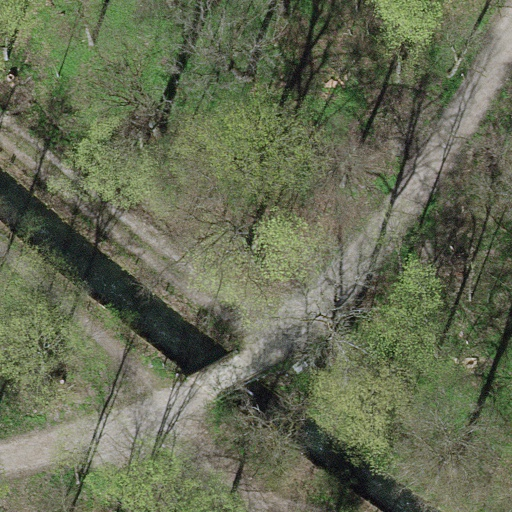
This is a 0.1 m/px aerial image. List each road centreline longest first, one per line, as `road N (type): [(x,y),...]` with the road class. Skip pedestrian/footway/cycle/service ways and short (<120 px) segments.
road 1 (track): [(511,1),(453,112),(304,313),(191,394),(152,399),(114,424),(0,450)]
road 2 (track): [(114,424),(266,511)]
